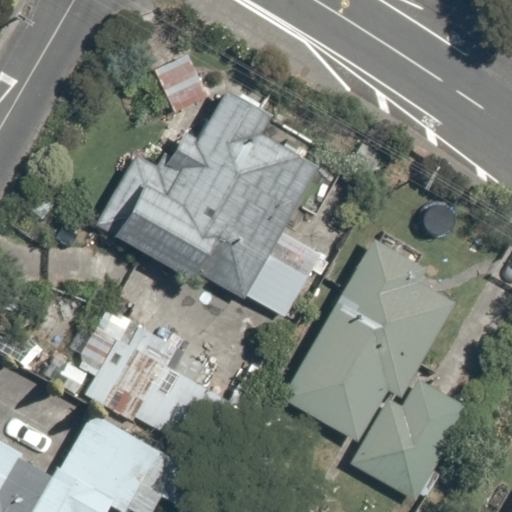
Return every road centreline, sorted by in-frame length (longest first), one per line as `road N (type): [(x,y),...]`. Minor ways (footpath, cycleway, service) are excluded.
road 1 (residential): [(317,0),(511,130)]
road 2 (residential): [(74,0),(0,131)]
